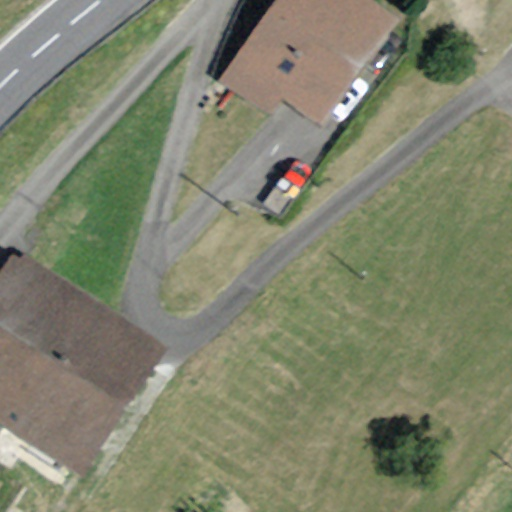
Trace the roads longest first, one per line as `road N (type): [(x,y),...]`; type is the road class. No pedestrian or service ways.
road 1 (residential): [(208,12),(213,28),(145,279),(150,317),(171,335),(219,315),(401,152),(511,67)]
road 2 (residential): [(208,12),(0,225)]
road 3 (secondary): [(0,88),(102,0)]
